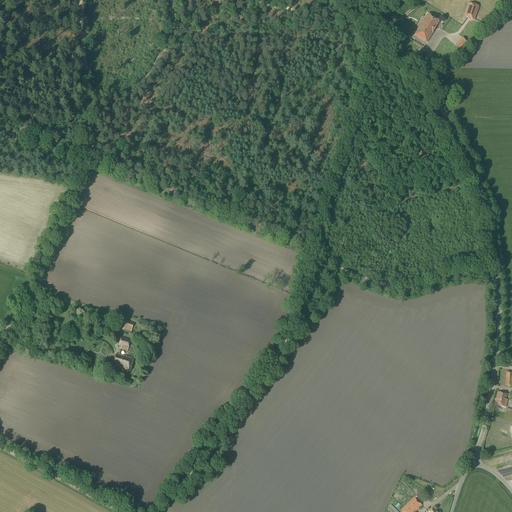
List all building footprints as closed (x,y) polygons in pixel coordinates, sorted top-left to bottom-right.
[(474,20),(478,8),(479,6),(469,3),(464,17),(466,18),(472,20),(472,19),(474,20)] [(439,22),(427,15),(424,20),(423,19),(414,35),(426,43),(433,32),(432,31),(439,22)] [(131,332),(132,329),(133,324),(126,321),(125,327),(124,330),(131,332)] [(119,346),(121,347),(120,349),(127,351),(128,349),(131,340),(121,337),(119,346)] [(128,370),(132,358),(116,354),(113,364),(123,368),(128,370)] [(506,402),(507,394),(497,392),(496,400),(495,399),(493,405),(505,407),(507,402),(506,402)] [(415,511),(422,506),(414,498),(400,511),(401,511),(415,511)]
